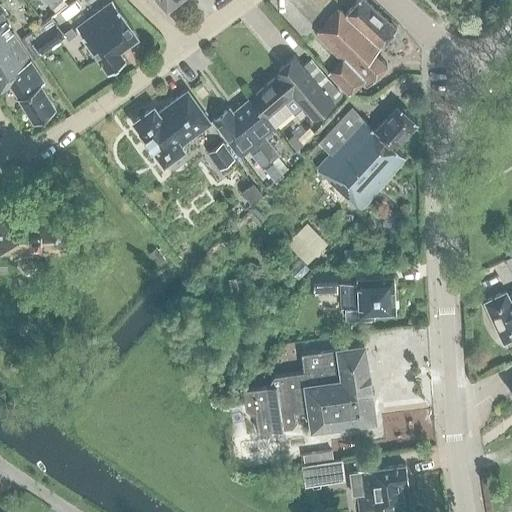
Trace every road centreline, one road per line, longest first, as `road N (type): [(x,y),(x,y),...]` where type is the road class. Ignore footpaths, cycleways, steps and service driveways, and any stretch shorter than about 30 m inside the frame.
road 1 (tertiary): [(463,511),(440,208),(476,71)]
road 2 (residential): [(183,47),(45,144),(18,151)]
